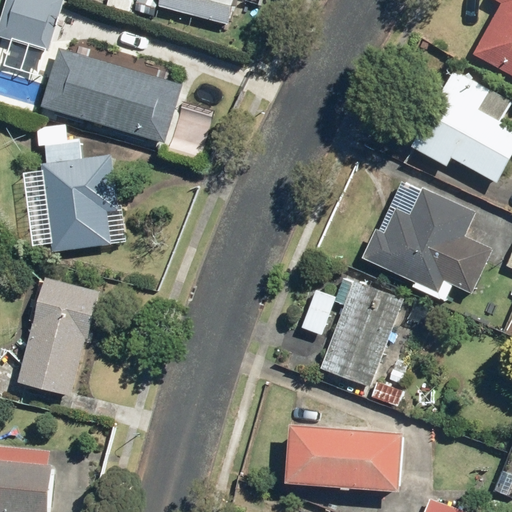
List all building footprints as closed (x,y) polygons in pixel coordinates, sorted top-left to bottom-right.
[(66,0),(8,0),(0,29),(0,38),(13,43),(13,41),(48,51),(48,53),(50,54),(66,0)] [(162,0),(163,0),(160,8),(230,27),(236,0),(162,0)] [(511,0),(491,0),(502,6),(474,57),(511,77),(511,0)] [(185,87),(61,50),(43,109),(167,146),(185,87)] [(511,107),(511,103),(456,73),(413,149),(449,169),(453,160),(499,185),(511,162),(511,129),(503,124),(511,107)] [(49,165),(43,166),(54,254),(113,247),(109,214),(121,212),(114,157),(83,161),(81,143),(47,148),(49,165)] [(378,231),(364,261),(418,285),(416,289),(447,303),(454,287),(474,296),(495,251),(467,239),(478,214),(424,190),(412,217),(398,211),(386,235),(378,231)] [(47,280),(20,384),(73,398),(88,341),(89,341),(101,294),(47,280)] [(355,282),(322,371),(372,389),(405,301),(355,282)] [(337,298),(317,291),(303,329),(323,337),(337,298)] [(292,428),(288,487),(402,495),(406,436),(292,428)] [(0,511),(51,511),(56,468),(50,468),(51,453),(0,448),(0,511)] [(462,511),(431,501),(427,511),(462,511)]
